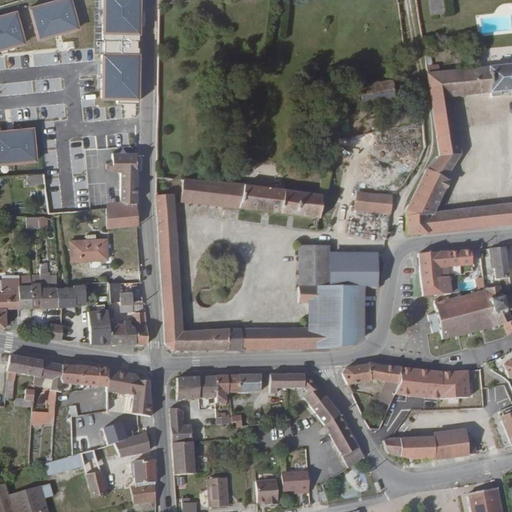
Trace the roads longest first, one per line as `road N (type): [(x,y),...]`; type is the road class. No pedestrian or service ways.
road 1 (tertiary): [(157,366),(147,199),(151,0)]
road 2 (residential): [(400,245),(403,206),(434,146),(412,0)]
road 3 (unknown): [(400,245),(194,226)]
road 4 (tertiary): [(326,359),(157,366)]
road 5 (tertiary): [(157,366),(0,340)]
road 6 (residential): [(401,482),(367,444),(326,359)]
road 7 (tertiary): [(165,511),(157,366)]
road 8 (residential): [(378,343),(438,366),(511,343)]
